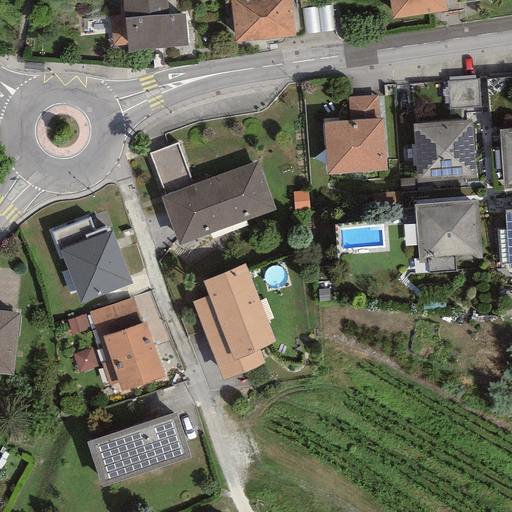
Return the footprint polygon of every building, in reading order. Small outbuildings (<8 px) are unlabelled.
[(165,0),(121,0),(123,15),(109,16),(112,46),(126,44),(126,52),(187,46),(184,14),(167,15),(165,0)] [(223,0),(224,3),(230,3),(234,43),(294,36),(290,0),(223,0)] [(446,12),(444,0),(389,0),(392,20),(446,12)] [(381,118),(378,119),(376,95),(346,97),(348,121),(323,123),(326,175),(385,171),(381,118)] [(471,120),(412,125),(414,144),(410,145),(412,167),(415,166),(417,184),(475,179),(471,120)] [(511,128),(498,130),(502,189),(511,188),(511,128)] [(177,143),(149,153),(164,195),(192,185),(177,143)] [(256,162),(192,185),(164,195),(160,197),(178,246),(275,211),(256,162)] [(477,200),(413,205),(417,264),(427,263),(427,273),(454,271),(453,257),(481,255),(477,200)] [(112,231),(59,251),(66,270),(60,272),(68,293),(74,290),(79,304),(132,284),(112,231)] [(244,264),(202,281),(207,295),(191,302),(222,380),(264,363),(258,349),(274,342),(244,264)] [(141,323),(132,297),(87,313),(96,339),(102,337),(141,323)] [(0,374),(12,376),(18,313),(0,311),(0,374)] [(102,337),(121,391),(163,377),(145,322),(141,323),(102,337)] [(74,350),(79,368),(95,363),(90,346),(74,350)] [(190,458),(175,412),(85,442),(101,488),(190,458)]
